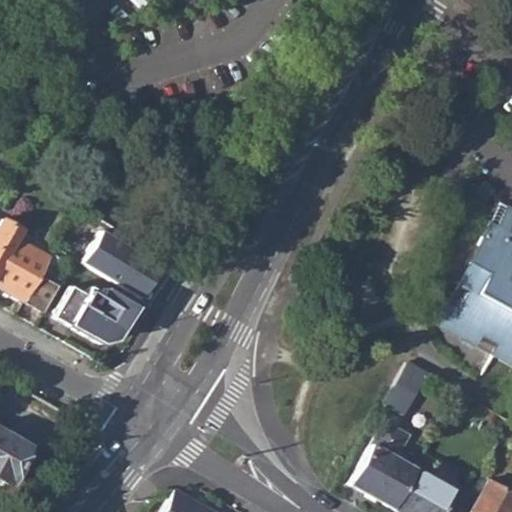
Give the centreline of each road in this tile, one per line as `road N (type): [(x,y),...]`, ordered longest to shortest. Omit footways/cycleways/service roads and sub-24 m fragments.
road 1 (tertiary): [(145,416),(392,0)]
road 2 (residential): [(145,416),(196,426),(305,511)]
road 3 (residential): [(0,336),(145,416)]
road 4 (tertiary): [(68,511),(145,416)]
road 5 (residential): [(411,0),(511,70)]
